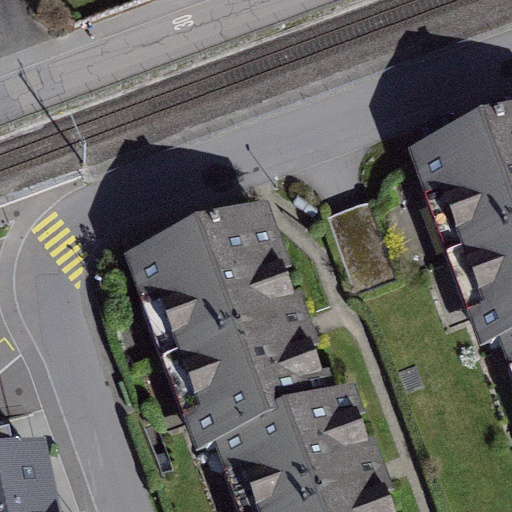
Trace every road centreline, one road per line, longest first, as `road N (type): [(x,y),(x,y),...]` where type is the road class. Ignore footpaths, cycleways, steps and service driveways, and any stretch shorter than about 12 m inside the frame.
road 1 (residential): [(511,62),(110,213),(68,255),(64,320),(127,511)]
road 2 (residential): [(281,0),(0,107)]
